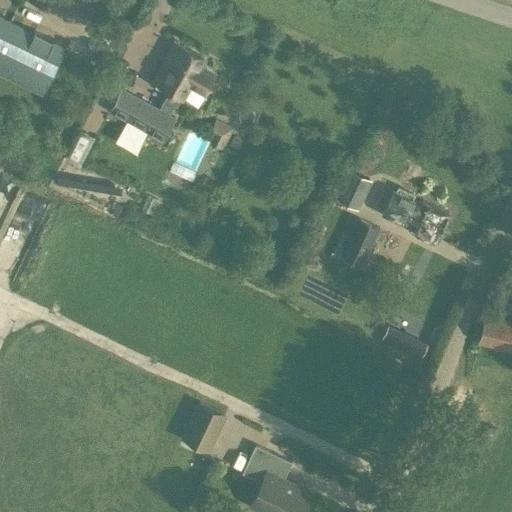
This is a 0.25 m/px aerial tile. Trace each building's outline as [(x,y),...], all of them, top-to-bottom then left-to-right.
[(0,70),(42,91),(63,46),(8,19),(5,26),(0,23),(0,70)] [(204,55),(176,40),(154,81),(170,89),(160,108),(121,87),(110,108),(163,137),(175,116),(169,112),(174,102),(176,103),(180,96),(182,97),(190,82),(205,90),(215,73),(199,64),(204,55)] [(215,118),(210,131),(214,133),(210,143),(224,149),(234,126),(215,118)] [(350,168),(335,197),(358,208),(372,180),(350,168)] [(455,209),(409,187),(406,195),(396,190),(385,212),(395,217),(394,219),(440,240),(455,209)] [(358,215),(340,252),(363,263),(381,226),(358,215)] [(511,320),(487,315),(487,314),(480,340),(511,347),(511,320)] [(198,399),(181,436),(211,449),(227,412),(198,399)] [(256,443),(243,470),(262,480),(251,503),(269,511),(300,511),(311,489),(285,476),(292,460),(256,443)]
